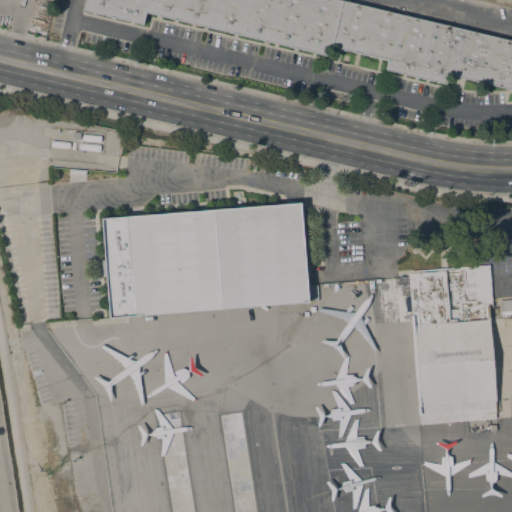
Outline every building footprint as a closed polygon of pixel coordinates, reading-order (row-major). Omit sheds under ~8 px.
[(145,15),(143,23),(83,11),(85,0),(332,0),(341,2),(331,46),(328,45),(326,53),(145,15)] [(341,2),(511,41),(511,89),(447,74),(445,83),(385,69),(388,59),(331,46),(341,2)] [(79,140),(72,139),(72,132),(80,132),(79,140)] [(101,136),(100,143),(82,141),(82,134),(101,136)] [(69,142),(69,148),(66,148),(66,149),(50,147),(51,141),(69,142)] [(99,145),(99,152),(81,150),(81,149),(78,149),(78,143),(81,144),(82,143),(99,145)] [(71,169),(86,171),(85,177),(70,175),(71,169)] [(302,203),(310,301),(113,318),(105,220),(302,203)] [(420,425),(419,415),(418,415),(410,311),(405,311),(404,298),(409,298),(407,274),(445,271),(445,268),(489,265),(491,301),(511,299),(511,314),(499,315),(498,306),(488,307),(496,413),(495,413),(495,419),(420,425)]
